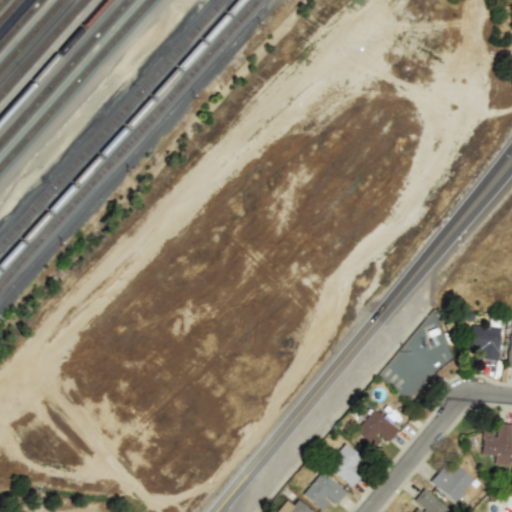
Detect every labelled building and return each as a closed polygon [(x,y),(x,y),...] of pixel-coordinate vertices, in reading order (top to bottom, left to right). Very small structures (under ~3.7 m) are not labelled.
[(497,359),(497,326),(468,325),(467,347),(476,347),(476,358),(497,359)] [(428,330),(437,327),(439,333),(430,337),(428,330)] [(375,437),(385,444),(397,427),(370,407),(352,430),(370,444),(375,437)] [(487,463),(506,465),(510,423),(491,422),(490,431),(480,430),(478,452),(488,452),(487,463)] [(361,456),(343,442),(324,465),(350,487),(356,479),(351,474),(355,469),(352,467),(361,456)] [(448,471),(441,465),(427,480),(452,502),(472,480),(454,464),(448,471)] [(299,494),(317,509),(324,501),(332,507),(345,492),(319,470),(299,494)] [(416,509),(413,511),(444,511),(447,509),(422,487),(408,502),(416,509)] [(291,506),(283,500),(273,511),(313,511),(296,499),(291,506)]
